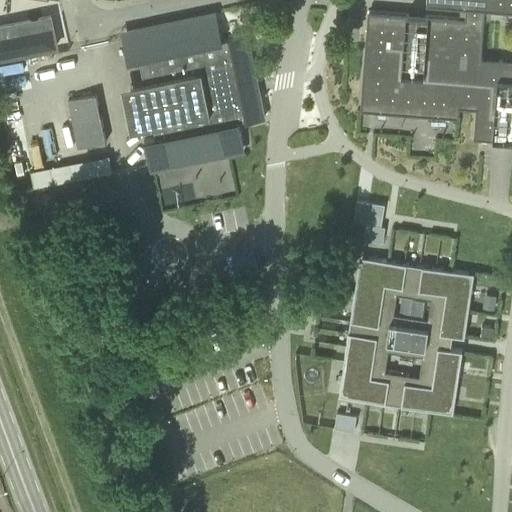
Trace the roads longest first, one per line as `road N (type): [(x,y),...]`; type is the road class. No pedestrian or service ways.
road 1 (residential): [(273,236),(288,420),(300,444),(400,511)]
road 2 (residential): [(273,236),(297,0)]
road 3 (residential): [(125,188),(142,250),(167,255),(273,236)]
road 4 (residential): [(80,0),(85,22),(182,0)]
